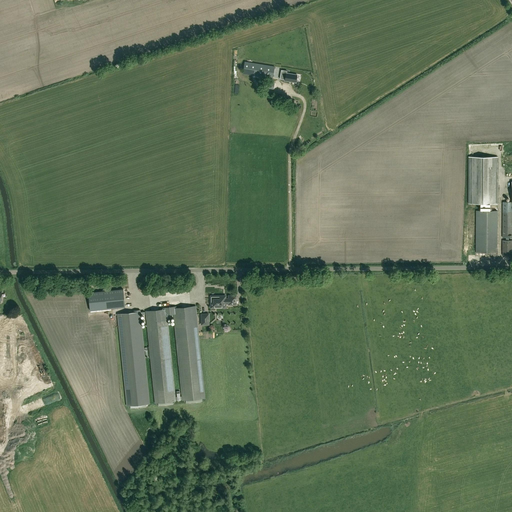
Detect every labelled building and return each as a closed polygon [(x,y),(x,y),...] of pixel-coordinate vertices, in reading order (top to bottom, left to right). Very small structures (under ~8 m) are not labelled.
[(273,79),(275,67),(245,62),(243,74),(273,79)] [(287,73),(287,71),(281,70),(280,79),(285,80),(285,81),(296,82),(297,75),(287,73)] [(282,91),(292,92),(292,86),(280,85),(281,82),(277,82),(277,86),(282,86),(282,91)] [(491,211),(491,204),(498,204),(498,157),(468,157),(468,204),(480,204),(480,211),(476,211),(476,252),(497,252),(497,211),(491,211)] [(511,237),(511,201),(503,202),(502,237),(511,237)] [(511,255),(511,240),(502,240),(502,255),(511,255)] [(125,307),(123,289),(105,291),(98,292),(88,293),(90,311),(109,309),(125,307)] [(226,308),(226,304),(226,298),(226,296),(210,296),(211,308),(226,308)] [(229,298),(226,298),(226,304),(229,304),(229,305),(236,304),(236,296),(229,296),(229,298)] [(163,308),(163,309),(146,311),(155,403),(175,401),(167,315),(174,314),(182,400),(205,398),(196,306),(176,308),(176,306),(163,308)] [(149,403),(140,310),(133,310),(133,312),(117,314),(127,406),(129,405),(149,403)] [(209,313),(201,314),(201,325),(209,325),(209,313)] [(16,325),(1,325),(0,358),(0,371),(9,371),(9,378),(15,378),(15,381),(18,381),(18,376),(17,376),(18,358),(17,358),(18,333),(16,333),(16,325)]
